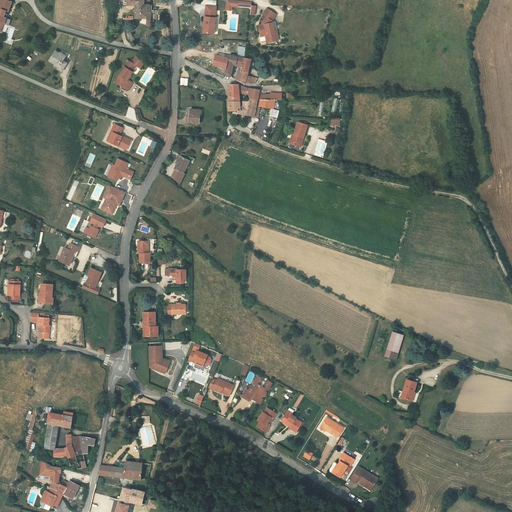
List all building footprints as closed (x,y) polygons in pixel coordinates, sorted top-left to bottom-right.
[(136,17),(148,17),(148,12),(151,12),(150,4),(144,4),(144,0),(127,0),(128,5),(136,5),(136,17)] [(238,5),(239,0),(238,0),(226,0),(225,10),(230,10),(231,4),(238,5)] [(9,6),(0,3),(0,27),(1,28),(3,22),(1,21),(2,17),(3,15),(5,16),(9,6)] [(212,16),(214,16),(215,5),(205,4),(205,8),(213,9),(212,16)] [(213,9),(205,8),(204,16),(203,22),(203,25),(202,31),(213,32),(214,16),(212,16),(213,9)] [(270,26),(269,23),(275,15),(267,9),(262,15),(266,18),(260,25),(258,26),(260,37),(264,36),(266,43),(273,42),(272,36),(275,36),(274,30),(273,25),(270,26)] [(54,63),(61,68),(70,54),(61,48),(60,49),(56,46),(49,56),(55,61),(54,63)] [(221,66),(225,68),(223,73),(229,76),(230,76),(233,65),(240,66),(243,58),(242,58),(237,57),(229,55),(228,58),(224,57),(216,55),(213,64),(221,66)] [(131,58),(127,63),(129,64),(120,76),(125,79),(123,81),(130,86),(135,80),(130,76),(137,68),(135,67),(137,63),(131,58)] [(245,84),(252,84),(257,77),(247,76),(251,59),(243,58),(240,66),(236,80),(240,82),(244,84),(245,84)] [(228,87),(227,99),(239,99),(240,86),(236,85),(228,85),(228,87)] [(240,86),(239,99),(248,95),(249,88),(240,86)] [(258,95),(259,90),(249,88),(248,95),(248,96),(249,104),(256,105),(258,95)] [(275,100),(279,100),(279,94),(268,94),(268,95),(258,95),(256,105),(259,100),(275,100)] [(262,108),(267,109),(273,110),(275,100),(259,100),(258,107),(260,108),(262,108)] [(191,104),(190,118),(199,119),(200,105),(193,104),(191,104)] [(256,105),(249,104),(248,105),(247,106),(245,116),(251,117),(253,117),(256,105)] [(245,116),(247,106),(241,106),(241,111),(237,111),(237,106),(228,106),(229,112),(232,112),(232,113),(243,115),(245,116)] [(292,133),(289,143),(299,146),(302,136),(304,137),(308,124),(297,121),(294,133),(292,133)] [(124,126),(115,122),(109,140),(125,146),(127,141),(131,143),(133,137),(123,134),(123,135),(120,134),(124,126)] [(181,152),(176,163),(184,168),(190,156),(192,157),(194,153),(183,148),(180,149),(181,152)] [(111,167),(112,170),(114,171),(112,174),(119,177),(120,174),(121,172),(123,173),(131,177),(135,169),(126,165),(129,160),(119,155),(116,162),(114,161),(111,167)] [(117,200),(120,201),(126,189),(110,182),(105,194),(109,196),(104,207),(113,211),(117,203),(116,202),(117,200)] [(103,224),(107,216),(94,210),(90,218),(94,220),(93,223),(91,222),(87,231),(96,234),(99,226),(97,225),(99,222),(103,224)] [(70,260),(72,254),(74,247),(77,248),(79,242),(70,239),(68,245),(64,243),(59,257),(70,260)] [(147,239),(140,239),(140,244),(137,244),(137,250),(140,250),(140,252),(139,252),(139,260),(149,260),(149,251),(146,252),(146,249),(147,249),(147,239)] [(169,262),(167,264),(167,268),(169,270),(174,270),(174,276),(182,276),(182,273),(184,273),(183,264),(174,264),(174,262),(169,262)] [(102,271),(91,267),(88,275),(89,276),(86,283),(96,287),(102,271)] [(21,278),(9,277),(9,290),(10,290),(11,295),(21,295),(21,278)] [(55,280),(44,280),(44,289),(42,290),(41,298),(47,299),(53,299),(53,294),(54,294),(55,280)] [(85,283),(83,288),(98,294),(100,288),(96,287),(86,283),(85,283)] [(174,295),(174,297),(165,297),(166,305),(169,305),(169,307),(184,307),(183,297),(179,297),(179,295),(174,295)] [(144,313),(144,318),(141,318),(142,329),(153,329),(152,319),(154,319),(154,304),(141,304),(141,313),(144,313)] [(51,323),(51,315),(45,315),(40,315),(41,309),(33,309),(33,321),(40,322),(42,322),(42,324),(42,334),(52,335),(52,323),(51,323)] [(395,329),(389,346),(388,348),(396,351),(403,332),(395,329)] [(147,338),(148,360),(149,360),(152,360),(150,363),(155,365),(156,362),(161,364),(165,356),(159,353),(158,338),(147,338)] [(189,355),(192,357),(191,359),(199,362),(200,362),(203,363),(206,361),(209,356),(207,352),(204,351),(204,350),(194,345),(193,346),(189,344),(183,356),(188,358),(189,355)] [(219,386),(220,382),(228,386),(232,377),(215,371),(214,373),(210,371),(206,380),(219,386)] [(262,386),(264,383),(266,384),(269,380),(266,378),(262,378),(260,381),(257,379),(259,376),(258,373),(254,371),(247,384),(243,382),(238,391),(246,395),(248,393),(258,399),(260,394),(258,393),(260,389),(263,390),(264,388),(262,386)] [(400,393),(408,396),(412,388),(413,389),(417,379),(407,375),(405,379),(400,393)] [(193,403),(199,405),(204,396),(198,393),(193,403)] [(274,408),(265,403),(263,408),(260,407),(255,414),(258,416),(255,421),(265,427),(268,422),(264,420),(267,415),(270,417),(274,408)] [(295,410),(291,408),(286,405),(278,417),(286,421),(286,420),(290,422),(289,424),(294,427),(301,416),(294,412),(295,410)] [(44,419),(55,422),(68,425),(71,411),(62,409),(61,412),(46,410),(44,419)] [(335,435),(341,425),(325,414),(319,424),(335,435)] [(52,446),(55,422),(44,419),(44,421),(43,433),(42,445),(52,447),(52,446)] [(78,438),(79,441),(87,442),(91,443),(92,436),(77,434),(78,438)] [(81,451),(79,441),(78,438),(69,442),(73,452),(81,451)] [(81,451),(86,451),(87,442),(79,441),(81,451)] [(78,466),(84,465),(81,451),(73,452),(69,442),(64,446),(61,448),(52,446),(52,447),(49,462),(50,462),(59,465),(62,466),(62,464),(62,461),(62,459),(66,456),(69,463),(72,462),(72,465),(76,465),(78,466)] [(309,450),(303,446),(300,452),(305,455),(309,450)] [(342,463),(344,460),(335,455),(334,458),(335,458),(329,467),(338,472),(343,463),(342,463)] [(58,469),(59,465),(50,462),(49,462),(37,456),(36,470),(47,472),(47,477),(55,480),(56,469),(58,469)] [(146,477),(150,461),(125,459),(124,466),(98,464),(96,473),(146,477)] [(375,475),(355,463),(347,476),(352,480),(353,478),(362,483),(363,481),(369,485),(375,475)] [(69,495),(76,483),(66,478),(63,484),(57,480),(53,486),(60,490),(69,495)] [(60,490),(53,486),(46,485),(43,489),(39,487),(36,492),(38,492),(39,496),(37,499),(43,502),(44,501),(46,502),(51,505),(57,495),(60,490)] [(125,511),(128,501),(141,502),(144,489),(134,487),(133,488),(121,485),(113,511),(125,511)] [(147,503),(157,506),(158,503),(159,499),(150,497),(149,497),(147,503)]
